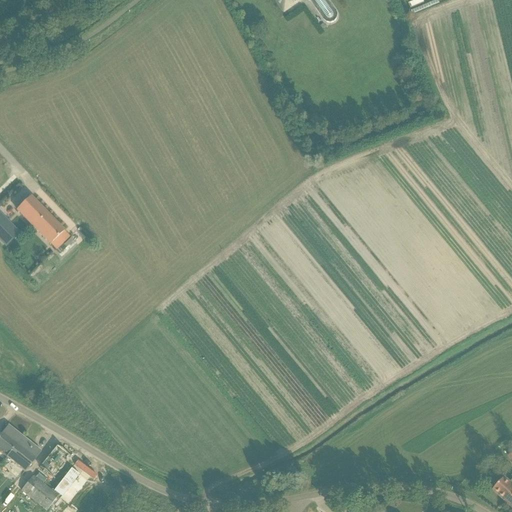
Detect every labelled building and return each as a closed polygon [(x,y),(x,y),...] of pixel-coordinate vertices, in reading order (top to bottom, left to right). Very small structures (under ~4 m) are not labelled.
[(275,0),(277,1),(277,0),(279,0),(286,10),(299,0),(309,0),(324,20),(327,23),(330,23),(334,22),(337,19),(337,15),(336,11),(327,0),(275,0)] [(11,176),(0,186),(0,206),(20,186),(11,176)] [(64,231),(30,197),(17,210),(50,245),(64,231)] [(19,233),(18,232),(2,215),(1,216),(0,216),(0,241),(5,247),(19,233)] [(64,231),(50,245),(56,251),(62,244),(70,237),(64,231)] [(56,251),(60,254),(66,248),(62,244),(56,251)] [(0,435),(0,452),(5,456),(23,437),(8,425),(2,433),(0,435)] [(25,472),(35,459),(41,452),(23,437),(5,456),(25,472)] [(59,476),(77,459),(65,446),(47,463),(59,476)] [(62,496),(70,485),(71,485),(79,475),(71,469),(54,490),(62,496)] [(38,505),(34,509),(37,511),(45,511),(58,496),(33,476),(17,496),(26,503),(30,498),(38,505)] [(511,508),(511,482),(511,484),(504,478),(493,491),(511,508)] [(75,482),(58,504),(66,511),(83,488),(75,482)]
